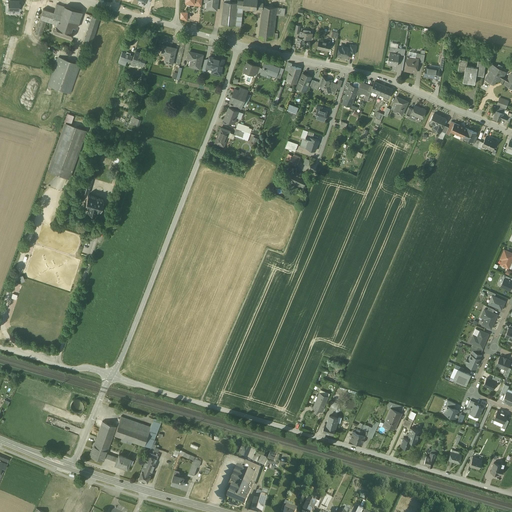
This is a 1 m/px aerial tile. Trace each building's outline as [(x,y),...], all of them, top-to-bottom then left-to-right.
[(205,0),(205,1),(208,2),(207,9),(216,10),(217,0),(205,0)] [(257,0),(243,0),(244,1),(238,1),(237,4),(237,7),(243,8),(243,9),(257,10),(257,9),(262,10),(263,7),(263,3),(257,3),(257,0)] [(237,4),(224,3),(222,25),(235,26),(237,7),(237,4)] [(82,12),(66,7),(56,4),(54,12),(43,9),(40,19),(46,21),(57,24),(57,22),(72,27),(76,28),(82,12)] [(285,9),(263,7),(262,10),(259,39),(273,40),(274,34),(276,16),(284,16),(285,9)] [(93,16),(84,40),(92,43),(94,37),(100,19),(93,16)] [(46,21),(40,19),(35,33),(41,35),(46,21)] [(72,27),(57,22),(57,24),(54,32),(66,36),(71,38),(73,31),(71,30),(72,27)] [(299,37),(305,38),(312,39),(313,33),(300,31),(299,37)] [(305,38),(299,37),(297,37),(296,44),(304,46),(305,38)] [(331,42),(319,39),(317,49),(328,52),(331,42)] [(176,48),(164,45),(162,51),(167,52),(164,62),(172,64),(176,48)] [(348,47),(343,46),(343,47),(339,46),(338,55),(341,56),(345,57),(349,57),(349,53),(350,48),(348,48),(348,47)] [(144,53),(140,51),(140,52),(137,51),(135,55),(134,54),(133,58),(134,58),(132,62),(135,63),(135,64),(139,65),(139,64),(143,66),(144,62),(145,62),(147,59),(146,59),(147,55),(144,54),(144,53)] [(202,55),(189,51),(187,58),(193,60),(192,66),(199,68),(202,55)] [(133,55),(122,52),(120,58),(127,61),(130,62),(131,60),(132,61),(132,58),(133,55)] [(395,54),(390,53),(388,66),(398,67),(400,55),(395,54)] [(420,55),(417,54),(416,59),(418,60),(418,63),(423,64),(425,56),(420,55)] [(224,60),(209,56),(208,60),(208,62),(206,67),(207,67),(212,69),(211,72),(220,75),(224,61),(224,60)] [(80,65),(58,57),(48,86),(70,93),(80,65)] [(416,59),(407,58),(405,71),(416,73),(418,63),(418,60),(416,59)] [(477,68),(466,66),(467,61),(460,59),(458,71),(465,72),(463,81),(474,83),(476,75),(477,68)] [(257,66),(247,63),(244,72),(254,75),(254,73),(257,66)] [(279,68),(265,63),(261,74),(265,75),(266,73),(276,77),(278,73),(279,68)] [(301,69),(291,65),(289,71),(286,81),(296,84),(301,69)] [(511,74),(510,75),(508,78),(507,78),(503,76),(504,74),(500,71),(501,69),(492,65),(489,70),(491,70),(490,72),(488,72),(489,74),(486,79),(493,83),(495,81),(501,79),(505,81),(507,85),(511,88),(511,74)] [(179,79),(182,67),(179,67),(177,72),(173,71),(171,77),(179,79)] [(439,70),(425,67),(424,76),(438,78),(439,70)] [(311,77),(302,73),(300,79),(296,87),(306,91),(308,86),(307,85),(311,77)] [(332,80),(322,76),(320,83),(319,85),(319,86),(324,88),(326,93),(331,92),(329,86),(331,82),(332,80)] [(320,83),(312,80),(310,87),(314,88),(316,85),(318,86),(319,86),(319,85),(320,83)] [(393,88),(375,81),(373,87),(371,91),(389,98),(393,88)] [(337,84),(331,82),(329,86),(331,92),(335,94),(337,88),(337,86),(337,84)] [(361,83),(359,88),(357,91),(363,93),(365,88),(366,85),(361,83)] [(349,84),(345,95),(354,99),(357,91),(359,88),(349,84)] [(283,87),(280,86),(274,102),(277,103),(283,87)] [(239,90),(234,89),(232,95),(244,99),(246,94),(246,93),(239,90)] [(232,95),(230,101),(234,103),(242,106),(242,105),(244,99),(232,95)] [(354,99),(345,95),(342,102),(345,104),(348,105),(351,106),(354,99)] [(408,101),(397,96),(394,102),(395,102),(398,103),(395,111),(394,111),(402,115),(408,101)] [(508,101),(499,98),(497,105),(499,106),(505,108),(508,101)] [(114,101),(112,106),(111,106),(105,122),(109,123),(117,103),(114,101)] [(420,109),(417,107),(417,106),(415,105),(413,109),(411,114),(412,114),(422,118),(425,111),(424,109),(422,108),(420,109)] [(413,109),(409,107),(405,115),(410,117),(412,114),(411,114),(413,109)] [(238,111),(228,108),(224,120),(234,124),(238,111)] [(321,109),(317,108),(316,113),(317,114),(316,118),(323,120),(326,114),(325,114),(326,111),(321,109)] [(496,111),(493,118),(501,121),(502,120),(506,121),(507,117),(503,115),(504,114),(503,114),(496,111)] [(384,114),(378,112),(375,118),(381,121),(384,114)] [(445,119),(434,114),(430,122),(435,124),(441,127),(442,127),(443,125),(445,119)] [(140,120),(133,117),(130,124),(138,127),(140,120)] [(468,128),(454,122),(451,132),(461,136),(464,137),(468,128)] [(86,131),(65,123),(48,170),(69,178),(86,131)] [(246,126),(238,123),(236,129),(244,131),(246,126)] [(449,127),(443,125),(442,127),(441,127),(440,130),(446,133),(447,130),(449,127)] [(229,131),(221,128),(215,143),(224,146),(227,137),(229,131)] [(477,132),(468,128),(464,137),(465,137),(471,139),(475,141),(477,136),(476,135),(477,132)] [(244,131),(236,129),(234,134),(242,137),(244,131)] [(439,132),(437,137),(443,140),(446,133),(440,130),(439,132)] [(250,134),(244,131),(242,137),(234,134),(233,133),(232,136),(234,136),(242,139),(247,141),(250,134)] [(312,138),(310,137),(309,141),(307,147),(311,148),(310,150),(315,151),(316,149),(319,140),(312,138)] [(496,141),(486,137),(484,142),(483,144),(493,149),(496,141)] [(309,141),(305,139),(303,138),(300,146),(307,148),(307,147),(309,141)] [(120,155),(116,168),(120,169),(124,157),(120,155)] [(300,159),(292,155),(289,162),(297,166),(298,163),(300,161),(299,161),(300,159)] [(301,171),(290,166),(284,178),(287,179),(292,181),(304,186),(309,175),(303,172),(302,174),(300,173),(301,171)] [(91,182),(84,180),(81,191),(88,193),(91,182)] [(103,199),(87,194),(84,205),(88,207),(87,210),(94,212),(95,209),(100,210),(103,199)] [(55,233),(52,232),(48,243),(53,245),(57,234),(55,233)] [(511,259),(511,253),(504,250),(500,259),(505,261),(503,265),(508,268),(511,259)] [(511,285),(511,281),(504,277),(500,286),(510,290),(511,285)] [(494,296),(492,295),(492,296),(488,303),(501,309),(505,301),(497,297),(494,296)] [(487,310),(484,309),(482,315),(484,316),(485,318),(484,318),(483,320),(484,321),(482,325),(483,325),(491,328),(497,314),(493,313),(487,310)] [(480,330),(478,334),(477,336),(477,337),(475,338),(473,337),(470,343),(473,344),(478,346),(482,348),(488,334),(480,330)] [(471,355),(469,359),(467,358),(465,362),(467,363),(467,364),(470,365),(472,366),(472,367),(476,368),(480,359),(479,358),(471,355)] [(503,358),(500,357),(497,365),(497,366),(499,367),(500,366),(506,369),(507,367),(510,361),(507,359),(504,357),(503,358)] [(470,374),(458,369),(453,379),(465,384),(470,374)] [(495,381),(486,377),(483,384),(492,388),(495,381)] [(504,384),(501,392),(505,394),(509,386),(504,384)] [(511,404),(511,393),(507,392),(503,401),(511,405),(511,404)] [(320,393),(314,407),(322,411),(328,397),(320,393)] [(83,408),(83,406),(83,403),(81,401),(79,400),(77,399),(74,400),(72,401),(71,404),(70,406),(71,409),(72,411),(74,412),(77,412),(79,412),(81,410),(83,408)] [(447,405),(453,408),(455,403),(447,400),(445,405),(447,405)] [(404,407),(389,402),(387,406),(391,408),(402,413),(404,407)] [(483,406),(474,402),(471,408),(470,412),(479,416),(483,406)] [(453,408),(447,405),(444,413),(455,418),(459,411),(453,408)] [(402,413),(391,408),(384,423),(395,428),(402,413)] [(507,414),(498,410),(494,419),(503,423),(505,419),(507,414)] [(152,426),(122,416),(120,421),(150,432),(152,426)] [(338,418),(329,416),(327,424),(325,423),(336,426),(338,418)] [(150,432),(145,445),(150,448),(151,448),(152,447),(153,444),(162,420),(154,418),(152,426),(150,432)] [(408,420),(405,419),(402,425),(409,428),(412,422),(408,420)] [(102,421),(95,443),(108,447),(116,426),(102,421)] [(150,432),(120,421),(115,435),(122,437),(121,440),(131,444),(133,441),(145,445),(150,432)] [(336,426),(325,423),(322,432),(333,435),(336,426)] [(419,430),(411,428),(409,434),(417,437),(419,430)] [(356,432),(353,431),(350,440),(357,442),(358,438),(359,433),(356,432)] [(362,434),(359,433),(358,438),(357,442),(363,444),(365,436),(365,435),(366,435),(362,434)] [(409,434),(408,438),(403,437),(401,445),(409,448),(411,442),(415,443),(417,437),(409,434)] [(108,447),(95,443),(90,455),(88,454),(86,460),(104,466),(106,460),(104,460),(104,457),(106,453),(108,447)] [(248,449),(242,446),(238,455),(244,458),(248,449)] [(434,449),(430,448),(429,451),(430,452),(429,456),(426,456),(425,460),(424,463),(432,466),(436,453),(433,452),(434,449)] [(255,452),(248,449),(244,458),(251,461),(253,456),(255,452)] [(179,454),(194,460),(195,457),(180,451),(179,454)] [(153,454),(150,452),(148,455),(142,471),(142,472),(139,478),(139,479),(147,482),(148,482),(151,475),(152,471),(154,466),(158,456),(153,454)] [(277,454),(270,452),(267,459),(274,462),(277,454)] [(461,455),(451,452),(449,460),(459,463),(461,455)] [(118,457),(106,453),(104,457),(116,461),(118,457)] [(130,459),(119,455),(118,457),(116,461),(115,464),(127,468),(130,459)] [(260,459),(257,457),(257,458),(253,456),(251,461),(264,467),(267,459),(261,457),(260,459)] [(482,460),(473,457),(470,466),(474,467),(475,465),(480,467),(482,460)] [(201,463),(194,460),(191,467),(197,469),(198,467),(199,467),(201,463)] [(501,465),(494,463),(491,472),(498,474),(501,475),(503,469),(500,468),(501,465)] [(254,473),(237,465),(226,492),(229,493),(227,498),(244,505),(247,499),(253,485),(250,483),(254,473)] [(197,469),(191,467),(188,475),(194,477),(197,469)] [(184,478),(174,475),(172,484),(182,486),(184,478)] [(266,495),(261,494),(260,497),(256,495),(251,509),(259,511),(262,511),(266,499),(265,498),(266,495)] [(80,495),(71,511),(83,511),(89,500),(80,495)] [(324,499),(321,505),(327,508),(331,498),(326,495),(324,499)] [(319,503),(316,503),(316,504),(314,508),(319,510),(321,505),(324,499),(321,498),(319,503)] [(309,499),(303,511),(302,511),(311,511),(312,510),(313,510),(314,508),(316,504),(312,502),(313,501),(309,499)]
